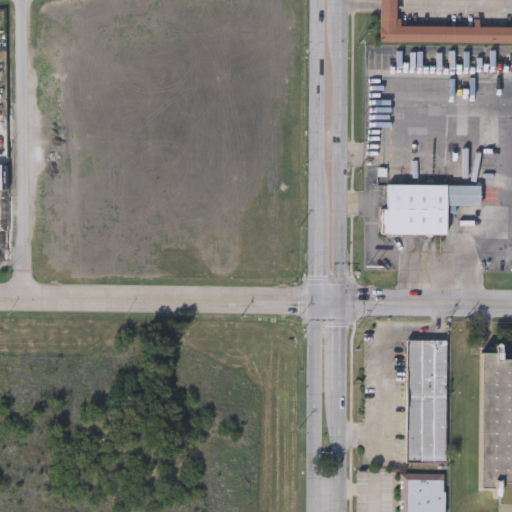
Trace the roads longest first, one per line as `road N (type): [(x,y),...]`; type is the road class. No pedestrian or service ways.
road 1 (secondary): [(316,0),(313,511)]
road 2 (secondary): [(338,511),(337,0)]
road 3 (tertiary): [(339,298),(0,297)]
road 4 (residential): [(22,0),(25,298)]
road 5 (tertiary): [(511,300),(339,298)]
